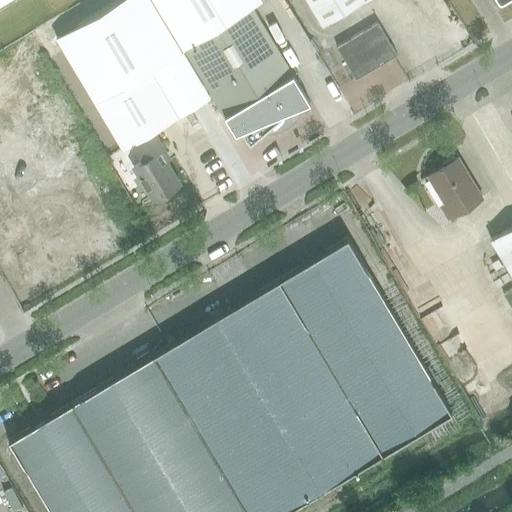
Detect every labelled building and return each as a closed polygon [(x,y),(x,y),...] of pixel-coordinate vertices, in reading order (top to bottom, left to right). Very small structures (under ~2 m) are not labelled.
[(302,109),(303,106),(310,103),(293,74),(252,6),(248,0),(153,0),(183,49),(184,48),(235,134),(241,131),(246,138),(256,132),(259,132),(262,133),(266,133),(270,133),(273,133),(276,132),(279,132),(282,131),(284,130),(286,128),(290,126),(293,123),(296,120),(298,117),(299,115),(301,113),(302,111),(302,109)] [(309,0),(323,23),(360,0),(309,0)] [(337,46),(356,79),(397,54),(378,21),(337,46)] [(17,68),(0,77),(0,223),(29,274),(109,228),(17,68)] [(110,94),(96,103),(123,147),(136,139),(154,129),(178,115),(150,70),(110,94)] [(165,148),(154,129),(136,139),(147,157),(133,165),(153,199),(155,197),(158,199),(161,199),(164,197),(165,195),(165,192),(179,183),(160,151),(165,148)] [(444,165),(428,175),(446,204),(441,207),(448,218),(482,197),(458,157),(456,158),(453,155),(443,161),(444,165)] [(379,224),(388,240),(397,235),(388,219),(379,224)] [(511,274),(511,225),(491,239),(511,274)] [(279,277),(8,439),(51,511),(283,511),(452,411),(348,236),(279,277)] [(442,301),(418,314),(431,339),(456,326),(442,301)]
